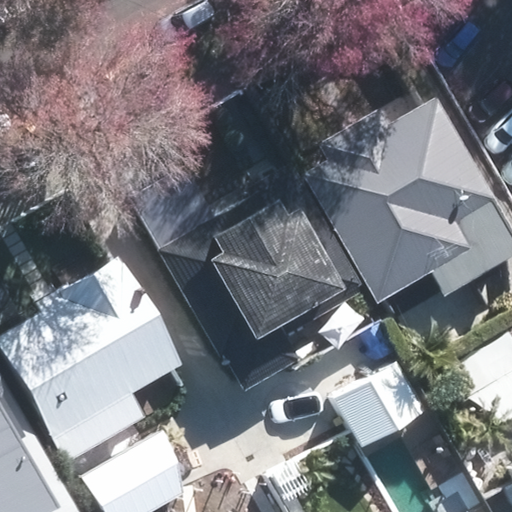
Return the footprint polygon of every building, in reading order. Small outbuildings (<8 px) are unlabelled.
[(511,253),(511,243),(428,99),(381,127),(372,111),(308,147),(317,163),(294,176),(368,305),(421,275),(435,299),(511,253)] [(352,294),(280,167),(235,191),(238,199),(207,216),(179,165),(120,198),(149,249),(145,252),(207,360),(209,357),(230,394),(287,362),(274,339),(352,294)] [(169,367),(106,258),(23,306),(29,315),(0,331),(0,373),(54,466),(134,420),(119,395),(169,367)] [(385,351),(355,299),(318,320),(348,372),(385,351)] [(511,336),(506,327),(428,381),(475,448),(511,422),(511,336)] [(0,511),(63,511),(0,402),(0,511)] [(255,461),(283,511),(352,511),(305,432),(255,461)] [(216,511),(283,511),(255,461),(204,491),(216,511)] [(511,511),(511,469),(492,482),(510,511),(511,511)]
